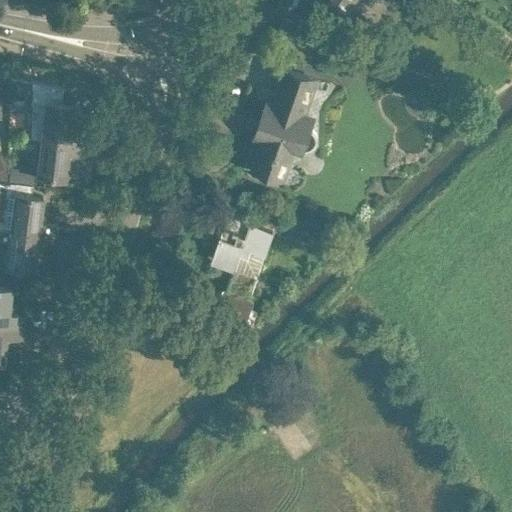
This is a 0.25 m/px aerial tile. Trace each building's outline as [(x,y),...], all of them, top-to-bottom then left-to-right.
[(291,31),(295,19),(284,16),(280,27),(291,31)] [(312,21),(305,40),(306,40),(327,47),(333,29),(312,21)] [(274,100),(268,98),(256,135),(263,137),(253,166),(285,177),(294,148),(301,150),(302,147),(307,148),(311,147),(314,144),(316,140),(317,136),(316,132),(313,129),(309,126),(314,114),(306,111),(318,77),(286,67),(274,100)] [(31,80),(30,135),(40,136),(86,142),(88,131),(70,129),(74,103),(60,101),(62,86),(31,80)] [(40,136),(36,173),(65,177),(68,151),(85,153),(86,142),(40,136)] [(33,167),(10,165),(9,181),(32,183),(33,167)] [(0,179),(0,226),(55,234),(57,222),(39,220),(42,195),(31,193),(32,183),(9,181),(0,179)] [(220,234),(213,257),(235,265),(227,288),(251,296),(274,228),(259,223),(251,220),(250,221),(229,213),(225,225),(234,228),(230,238),(221,235),(220,234)] [(55,234),(0,226),(0,238),(7,239),(4,265),(33,269),(37,243),(54,245),(55,234)] [(0,284),(0,322),(24,325),(25,314),(8,312),(11,286),(0,284)] [(24,325),(0,322),(0,360),(3,361),(5,335),(23,337),(24,325)] [(210,511),(294,511),(304,505),(299,499),(308,493),(299,481),(295,475),(291,478),(279,462),(238,493),(232,485),(205,505),(210,511)] [(375,511),(373,511),(406,511),(407,511),(383,480),(363,495),(375,511)]
